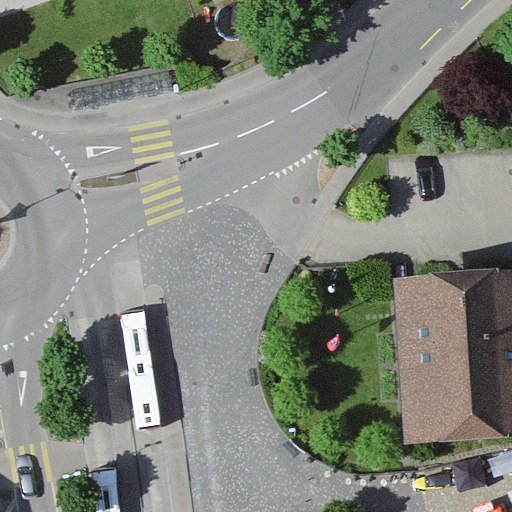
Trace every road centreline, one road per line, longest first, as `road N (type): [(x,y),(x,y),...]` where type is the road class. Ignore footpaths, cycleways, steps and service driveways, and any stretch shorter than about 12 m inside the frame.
road 1 (secondary): [(48,196),(158,170),(250,134),(344,79),(444,0)]
road 2 (secondary): [(41,511),(14,307)]
road 3 (secondary): [(14,307),(47,274),(55,252),(48,196)]
